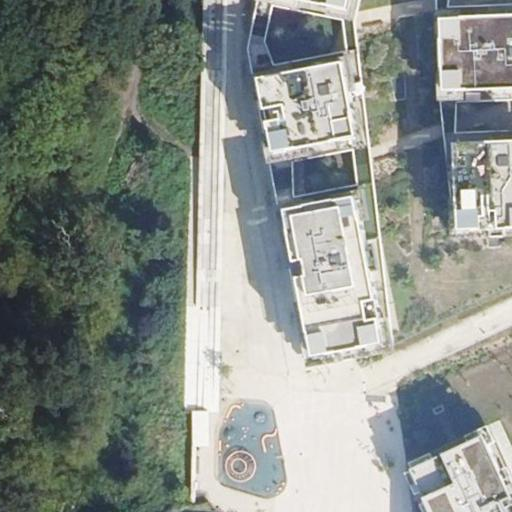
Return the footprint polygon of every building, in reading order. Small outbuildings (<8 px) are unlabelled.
[(511,12),(445,15),(447,88),(511,85),(511,12)] [(348,60),(263,77),(278,152),(362,136),(348,60)] [(511,138),(460,140),(462,229),(511,226),(511,138)] [(371,186),(281,206),(311,370),(399,351),(371,186)] [(511,511),(511,476),(494,435),(421,469),(426,511),(511,511)]
